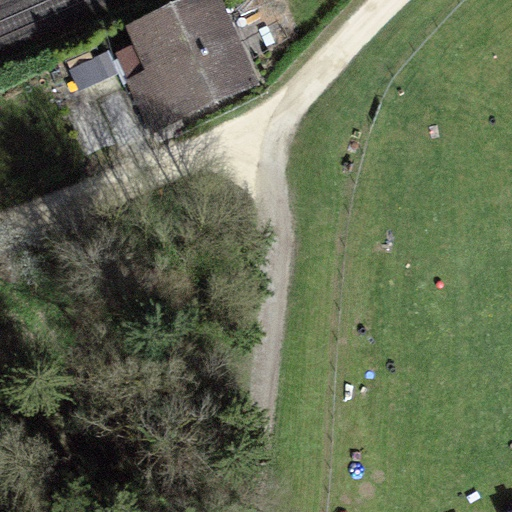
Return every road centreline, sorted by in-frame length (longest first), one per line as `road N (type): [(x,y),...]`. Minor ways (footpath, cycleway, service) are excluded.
road 1 (track): [(249,511),(275,209),(266,122)]
road 2 (track): [(266,122),(0,222)]
road 3 (track): [(387,0),(266,122)]
